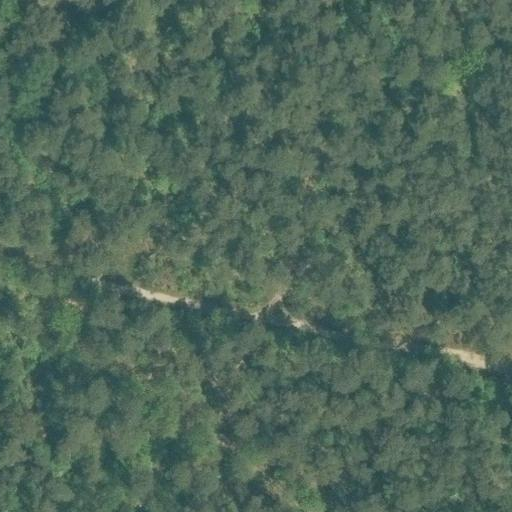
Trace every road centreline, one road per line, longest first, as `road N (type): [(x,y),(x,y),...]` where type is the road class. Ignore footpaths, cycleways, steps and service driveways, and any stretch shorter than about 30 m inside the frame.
road 1 (track): [(511,375),(0,258)]
road 2 (track): [(189,427),(297,511)]
